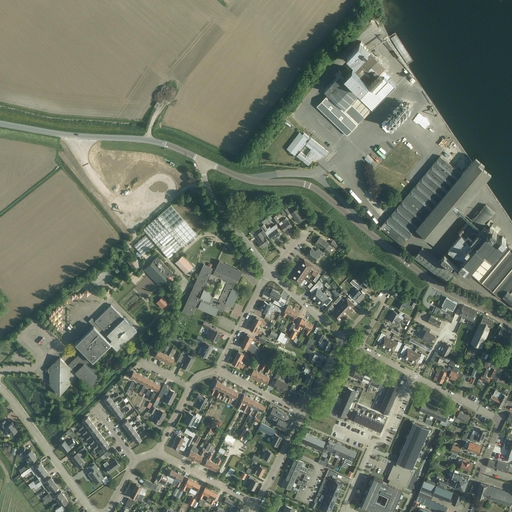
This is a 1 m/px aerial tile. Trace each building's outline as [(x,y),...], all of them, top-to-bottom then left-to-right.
[(348,55),(358,64),(345,77),(341,73),(325,89),(329,93),(328,94),(329,95),(327,96),(317,107),(347,135),(357,125),(373,109),(394,87),(380,73),(386,67),(361,42),(348,55)] [(390,118),(390,117),(383,126),(385,127),(390,133),(394,130),(393,128),(396,126),(400,120),(405,117),(412,108),(411,108),(416,102),(412,96),(409,99),(408,98),(398,111),(392,115),(390,118)] [(429,125),(438,142),(446,139),(444,135),(446,134),(437,115),(429,118),(431,124),(429,125)] [(315,159),(317,159),(320,159),(321,159),(323,157),(323,156),(325,157),(329,152),(311,138),(304,133),(302,135),(299,132),(287,149),(308,165),(312,160),(311,160),(313,158),(315,159)] [(434,242),(437,238),(492,173),(483,166),(485,164),(477,157),(470,165),(457,145),(453,142),(381,227),(380,226),(379,227),(380,229),(381,228),(402,245),(417,228),(434,242)] [(368,155),(364,159),(370,165),(374,161),(368,155)] [(376,199),(382,207),(387,203),(381,195),(376,199)] [(196,234),(171,204),(143,229),(169,258),(196,234)] [(449,249),(446,252),(455,260),(459,256),(463,259),(460,263),(461,265),(465,269),(466,269),(479,280),(501,298),(503,296),(511,303),(511,248),(504,242),(506,239),(503,237),(500,240),(498,238),(500,236),(496,233),(498,231),(487,223),(490,218),(495,213),(486,205),(449,249)] [(291,213),(298,222),(304,218),(297,209),(291,213)] [(292,226),(289,222),(286,218),(279,223),(285,231),(292,226)] [(264,224),(261,226),(269,238),(269,237),(271,236),(274,240),(281,234),(276,228),(278,227),(276,224),(271,228),(270,226),(267,229),(264,224)] [(260,240),(258,242),(262,248),(269,243),(265,237),(266,236),(262,231),(256,235),(260,240)] [(134,245),(142,255),(154,245),(145,235),(134,245)] [(332,247),(328,245),(329,243),(320,237),(316,243),(325,249),(324,251),(327,254),(332,247)] [(447,282),(455,272),(458,271),(461,267),(445,253),(439,260),(422,247),(415,257),(447,282)] [(323,256),(325,253),(319,249),(317,252),(312,248),(307,255),(316,261),(320,254),(323,256)] [(153,260),(148,265),(144,269),(159,285),(159,286),(173,272),(157,256),(154,259),(153,260)] [(180,258),(173,264),(183,275),(190,268),(180,258)] [(197,308),(211,314),(215,316),(218,309),(223,311),(226,304),(232,307),(239,292),(233,288),(236,280),(237,280),(242,270),(219,260),(213,275),(227,281),(218,300),(211,297),(208,290),(204,288),(213,268),(203,264),(182,311),(191,316),(196,304),(199,305),(197,308)] [(300,266),(308,272),(313,266),(304,260),(302,263),(302,264),(300,266)] [(298,269),(295,272),(304,278),(308,272),(300,266),(299,269),(298,269)] [(141,269),(136,275),(138,278),(144,272),(141,269)] [(304,278),(295,272),(293,276),(294,276),(292,279),(300,284),(304,278)] [(368,276),(365,280),(362,283),(363,283),(361,286),(364,289),(366,287),(369,289),(375,282),(371,278),(370,278),(368,276)] [(354,286),(356,288),(351,294),(358,301),(365,294),(363,292),(365,290),(357,283),(354,286)] [(310,295),(316,301),(323,293),(318,288),(319,287),(316,284),(310,290),(313,293),(310,295)] [(84,294),(87,297),(91,292),(87,288),(81,294),(80,292),(77,295),(74,292),(69,297),(72,300),(76,296),(79,299),(84,294)] [(277,302),(280,304),(282,299),(279,298),(281,295),(276,292),(272,290),(269,296),(278,301),(277,302)] [(323,293),(316,301),(321,306),(324,303),(327,306),(333,299),(329,296),(328,298),(323,293)] [(416,303),(405,297),(404,299),(401,298),(397,306),(402,309),(406,302),(411,304),(411,305),(414,307),(416,303)] [(453,310),(457,303),(446,297),(442,305),(443,305),(442,308),(447,310),(448,308),(453,310)] [(342,304),(349,311),(352,307),(354,305),(347,298),(342,304)] [(263,305),(261,310),(267,313),(265,315),(269,317),(272,312),(274,309),(280,312),(282,309),(276,305),(272,303),(270,302),(269,304),(264,301),(263,304),(263,305)] [(52,315),(51,317),(61,328),(65,324),(60,320),(63,317),(59,313),(63,309),(59,304),(50,313),(52,315)] [(82,351),(78,355),(67,365),(78,376),(90,388),(99,379),(93,373),(96,370),(88,361),(90,359),(92,361),(111,343),(109,342),(112,339),(119,346),(136,330),(111,304),(94,320),(97,323),(94,326),(93,325),(90,329),(83,328),(78,333),(78,340),(75,343),(82,351)] [(342,304),(336,309),(344,316),(346,313),(346,314),(349,311),(342,304)] [(291,314),(293,308),(287,305),(285,311),(282,316),(285,317),(287,312),(291,314)] [(463,305),(461,309),(459,314),(469,318),(467,322),(471,323),(473,320),(477,311),(463,305)] [(299,312),(293,308),(291,314),(294,316),(291,320),(294,322),(296,317),(297,317),(299,312)] [(344,316),(336,309),(331,315),(339,322),(342,319),(341,318),(344,316)] [(389,320),(397,324),(400,318),(403,320),(404,317),(411,321),(412,318),(398,310),(397,312),(394,311),(389,320)] [(443,318),(432,313),(431,316),(428,322),(439,327),(441,322),(443,318)] [(253,323),(259,326),(260,322),(265,325),(267,322),(262,320),(256,317),(253,323)] [(483,317),(481,321),(471,342),(481,347),(493,321),(483,317)] [(302,318),(299,323),(299,324),(296,329),(299,330),(302,325),(305,327),(308,321),(302,318)] [(308,321),(305,327),(308,329),(305,334),(308,335),(311,329),(314,325),(308,321)] [(259,326),(253,323),(250,329),(256,332),(261,334),(262,331),(257,329),(259,326)] [(499,325),(497,328),(494,332),(501,337),(506,329),(499,325)] [(426,341),(430,344),(433,339),(434,340),(436,336),(429,332),(431,329),(425,326),(423,329),(426,331),(422,339),(426,341)] [(209,338),(211,339),(216,341),(220,333),(217,331),(214,329),(209,338)] [(511,332),(506,329),(501,337),(508,341),(511,335),(511,332)] [(319,345),(324,348),(329,350),(331,346),(330,346),(332,341),(329,340),(329,339),(325,337),(325,335),(320,332),(316,340),(320,342),(319,344),(319,345)] [(386,349),(391,339),(385,336),(385,334),(382,332),(378,340),(381,342),(379,345),(386,349)] [(244,340),(250,343),(252,340),(256,342),(257,341),(258,339),(252,336),(248,334),(244,340)] [(169,335),(167,340),(179,344),(181,340),(169,335)] [(391,339),(386,349),(393,352),(395,349),(398,351),(402,343),(398,341),(397,343),(391,339)] [(241,346),(246,348),(247,349),(252,351),(253,348),(248,346),(250,343),(244,340),(241,346)] [(205,343),(202,348),(201,347),(198,353),(200,354),(200,355),(205,357),(206,357),(210,351),(211,351),(213,347),(205,343)] [(452,347),(450,345),(445,343),(441,352),(448,355),(452,347)] [(302,353),(304,350),(303,349),(297,344),(295,349),(302,353)] [(409,361),(414,351),(408,348),(409,346),(405,344),(401,352),(404,354),(402,357),(409,361)] [(155,356),(160,358),(163,353),(158,350),(155,356)] [(241,360),(242,361),(244,358),(248,359),(249,357),(243,353),(239,351),(236,357),(241,360)] [(414,351),(409,361),(416,364),(418,361),(421,363),(425,355),(421,353),(421,355),(414,351)] [(435,351),(432,357),(435,359),(437,356),(440,357),(440,358),(444,361),(449,363),(454,365),(452,368),(449,366),(448,369),(444,367),(443,370),(439,369),(434,379),(442,383),(446,375),(456,380),(457,377),(462,379),(464,375),(457,371),(458,370),(461,364),(455,362),(456,361),(451,359),(441,354),(442,354),(435,351)] [(160,358),(166,361),(168,356),(163,353),(160,358)] [(312,360),(316,362),(320,365),(324,358),(318,355),(318,356),(315,354),(312,360)] [(174,359),(168,356),(166,361),(171,364),(174,359)] [(188,356),(184,362),(182,367),(184,368),(185,369),(188,370),(194,359),(188,356)] [(78,376),(67,365),(60,357),(50,367),(49,384),(59,394),(69,384),(78,376)] [(236,357),(232,363),(238,366),(243,368),(244,366),(239,363),(241,360),(236,357)] [(494,358),(492,363),(486,361),(484,364),(491,366),(490,366),(493,368),(496,369),(500,361),(494,358)] [(305,381),(307,382),(311,384),(313,380),(312,380),(315,376),(309,373),(312,368),(305,364),(301,371),(308,375),(305,381)] [(482,371),(479,378),(480,379),(488,383),(490,378),(491,377),(486,375),(488,369),(487,368),(488,366),(485,364),(482,371)] [(492,378),(491,380),(498,382),(499,380),(501,377),(502,374),(500,373),(504,367),(501,366),(499,365),(497,370),(496,369),(492,378)] [(472,367),(469,375),(474,377),(476,373),(477,369),(472,367)] [(356,368),(353,377),(361,380),(365,372),(356,368)] [(254,369),(253,370),(251,375),(256,378),(259,372),(254,369)] [(133,371),(131,375),(130,377),(136,379),(139,374),(133,371)] [(278,371),(276,375),(273,380),(276,381),(273,386),(280,390),(280,391),(282,392),(282,391),(283,391),(287,384),(278,379),(281,373),(278,371)] [(256,378),(262,380),(265,375),(259,372),(256,378)] [(365,372),(361,380),(370,384),(373,376),(365,372)] [(144,377),(139,374),(136,379),(141,382),(144,377)] [(270,378),(265,375),(262,380),(267,383),(270,378)] [(373,376),(370,384),(378,388),(382,379),(373,376)] [(141,382),(144,384),(140,391),(142,392),(146,385),(149,379),(144,377),(141,382)] [(155,382),(149,379),(146,385),(152,388),(155,382)] [(217,381),(214,386),(219,389),(222,383),(217,381)] [(155,382),(152,388),(157,391),(160,385),(155,382)] [(222,383),(219,389),(224,392),(225,392),(228,386),(222,383)] [(389,388),(398,392),(400,387),(391,383),(389,388)] [(298,391),(296,395),(294,399),(300,402),(304,395),(305,396),(309,388),(303,385),(302,389),(301,388),(299,392),(298,391)] [(230,395),(233,389),(228,386),(225,392),(224,392),(222,396),(221,399),(223,400),(226,402),(228,398),(225,397),(227,393),(230,394),(230,395)] [(162,387),(158,396),(156,399),(159,401),(160,397),(161,398),(163,393),(167,395),(164,401),(171,404),(176,393),(166,388),(165,389),(162,387)] [(348,388),(344,396),(353,400),(356,391),(348,388)] [(387,392),(396,396),(398,392),(389,388),(387,392)] [(235,399),(236,396),(238,392),(233,389),(230,395),(230,394),(229,396),(235,399)] [(492,395),(490,399),(498,403),(497,405),(501,407),(507,396),(503,394),(501,393),(499,391),(495,390),(493,395),(492,394),(492,395)] [(385,397),(394,401),(396,396),(387,392),(385,397)] [(108,404),(113,400),(119,395),(118,393),(111,398),(109,395),(104,399),(108,404)] [(197,407),(201,409),(202,410),(207,398),(203,396),(198,394),(196,398),(201,400),(197,407)] [(244,395),(239,403),(237,408),(239,409),(242,405),(243,401),(246,403),(249,397),(244,395)] [(344,396),(341,405),(349,408),(353,400),(344,396)] [(255,400),(249,397),(246,403),(242,410),(245,412),(249,404),(252,406),(255,400)] [(394,401),(385,397),(383,401),(392,405),(394,401)] [(113,400),(108,404),(111,409),(116,405),(119,403),(123,400),(121,398),(115,403),(113,400)] [(254,407),(257,408),(257,409),(260,403),(255,400),(252,406),(250,409),(248,413),(250,414),(254,407)] [(392,405),(383,401),(381,405),(390,409),(392,405)] [(428,414),(432,406),(423,402),(420,410),(428,414)] [(265,406),(260,403),(257,409),(257,408),(253,416),(256,417),(258,413),(259,410),(263,411),(265,406)] [(116,405),(111,409),(115,414),(120,410),(116,405)] [(341,405),(337,413),(345,417),(349,408),(341,405)] [(390,409),(381,405),(379,410),(388,414),(390,409)] [(152,406),(150,408),(148,411),(149,412),(153,414),(156,408),(152,406)] [(432,406),(428,414),(437,418),(441,409),(432,406)] [(120,410),(115,414),(119,419),(124,415),(123,414),(130,409),(128,407),(125,410),(122,412),(120,410)] [(273,407),(269,414),(268,417),(277,422),(275,425),(285,430),(288,424),(282,421),(284,417),(285,418),(286,414),(273,407)] [(441,409),(437,418),(445,422),(449,413),(441,409)] [(160,424),(166,413),(159,410),(154,421),(160,424)] [(358,423),(362,414),(357,412),(354,421),(358,423)] [(460,412),(457,418),(466,423),(469,417),(460,412)] [(196,417),(193,415),(189,413),(187,416),(184,422),(192,426),(192,425),(196,427),(198,423),(194,421),(196,417)] [(358,423),(362,425),(366,415),(362,414),(358,423)] [(367,426),(371,417),(366,415),(362,425),(367,426)] [(83,420),(86,425),(91,421),(88,416),(83,420)] [(371,428),(375,419),(371,417),(367,426),(371,428)] [(132,421),(130,422),(127,420),(122,423),(126,428),(131,424),(131,425),(137,420),(136,418),(132,420),(132,421)] [(371,428),(376,430),(379,421),(375,419),(371,428)] [(0,435),(5,431),(9,436),(17,430),(16,431),(12,425),(13,425),(11,423),(7,426),(6,424),(7,423),(5,420),(0,423),(0,435)] [(95,426),(91,421),(86,425),(90,430),(95,426)] [(384,423),(379,421),(376,430),(380,432),(384,423)] [(126,428),(129,433),(135,429),(141,425),(139,422),(136,425),(135,425),(133,427),(131,425),(131,424),(126,428)] [(397,461),(396,462),(397,462),(412,469),(413,468),(421,450),(426,437),(427,436),(429,430),(430,429),(429,428),(428,428),(416,423),(414,422),(413,423),(411,429),(410,430),(397,461)] [(90,430),(93,435),(98,431),(95,426),(90,430)] [(129,433),(133,438),(138,434),(135,429),(129,433)] [(472,433),(470,439),(476,441),(477,439),(483,441),(487,431),(480,429),(477,435),(472,433)] [(102,436),(98,431),(93,435),(97,440),(102,436)] [(137,443),(142,439),(149,434),(147,432),(140,437),(138,434),(133,438),(137,443)] [(308,445),(312,436),(305,433),(301,442),(308,445)] [(235,439),(227,434),(224,440),(232,444),(235,439)] [(270,437),(268,442),(271,443),(271,442),(277,445),(281,437),(275,434),(273,439),(270,437)] [(183,438),(182,437),(177,435),(175,439),(176,440),(172,446),(176,448),(175,449),(176,449),(178,450),(178,451),(182,453),(187,445),(186,445),(189,439),(184,436),(183,438)] [(106,441),(102,436),(97,440),(99,443),(96,445),(96,444),(92,447),(94,450),(101,444),(106,441)] [(312,436),(308,445),(315,448),(318,439),(312,436)] [(318,439),(315,448),(321,451),(325,442),(318,439)] [(64,452),(68,449),(70,448),(70,447),(74,444),(71,440),(67,443),(65,441),(59,445),(64,452)] [(332,452),(336,443),(329,440),(325,449),(332,452)] [(109,446),(106,441),(101,444),(103,447),(97,451),(100,455),(106,451),(105,449),(109,446)] [(481,446),(467,441),(465,446),(468,447),(467,449),(471,450),(471,451),(474,452),(475,452),(478,453),(481,446)] [(343,446),(336,443),(332,452),(339,455),(343,446)] [(198,449),(195,447),(195,446),(193,445),(190,450),(187,455),(193,459),(196,453),(198,449)] [(343,446),(339,455),(346,458),(350,449),(343,446)] [(24,448),(20,451),(19,452),(21,455),(23,453),(25,456),(26,456),(28,458),(26,460),(28,463),(36,458),(31,450),(27,453),(26,451),(24,448)] [(199,455),(196,453),(193,459),(199,462),(202,456),(205,449),(203,448),(199,455)] [(261,457),(264,458),(269,460),(273,453),(268,450),(267,450),(263,448),(262,451),(264,452),(261,457)] [(390,448),(388,455),(395,458),(397,451),(390,448)] [(346,458),(342,466),(346,468),(348,464),(351,465),(353,461),(356,452),(350,449),(346,458)] [(77,453),(75,455),(71,458),(78,468),(84,463),(77,453)] [(376,460),(385,465),(388,457),(380,453),(376,460)] [(209,468),(213,462),(209,460),(212,455),(210,454),(207,459),(204,464),(207,466),(207,467),(209,468)] [(318,462),(326,466),(329,459),(326,457),(325,460),(320,458),(318,462)] [(216,463),(213,462),(209,468),(212,470),(213,469),(216,470),(219,465),(218,465),(221,460),(218,458),(216,463)] [(291,465),(300,469),(303,462),(294,458),(291,465)] [(460,467),(464,469),(469,471),(472,463),(466,461),(466,460),(459,458),(457,462),(461,463),(460,467)] [(489,459),(487,466),(507,472),(510,464),(498,461),(498,462),(489,459)] [(115,460),(105,467),(110,473),(120,466),(115,460)] [(393,465),(387,478),(390,479),(388,483),(403,489),(404,486),(406,487),(413,472),(411,471),(412,469),(397,462),(397,463),(396,465),(394,464),(393,465)] [(31,470),(33,473),(34,472),(35,474),(38,472),(44,468),(40,463),(33,468),(32,466),(21,474),(22,477),(31,470)] [(95,464),(94,465),(90,468),(92,471),(88,474),(91,477),(92,477),(96,483),(103,478),(96,468),(97,468),(95,464)] [(254,473),(256,474),(261,476),(265,468),(259,465),(258,468),(257,467),(254,473)] [(288,472),(297,476),(300,469),(291,465),(288,472)] [(48,473),(44,468),(38,472),(42,477),(48,473)] [(229,469),(228,473),(227,472),(226,475),(230,478),(235,470),(231,468),(230,469),(229,469)] [(161,476),(158,482),(162,483),(163,484),(164,483),(166,484),(167,483),(168,481),(169,478),(173,480),(174,478),(177,473),(171,469),(168,475),(167,477),(162,474),(161,476)] [(451,473),(453,474),(452,479),(457,481),(455,487),(464,491),(468,480),(467,480),(469,474),(461,471),(461,472),(453,469),(452,469),(451,469),(450,469),(450,470),(450,472),(451,473)] [(285,479),(294,483),(297,476),(288,472),(285,479)] [(177,473),(174,478),(178,480),(176,485),(178,487),(181,482),(181,481),(183,476),(177,473)] [(254,489),(258,481),(253,479),(253,478),(250,476),(248,479),(251,481),(249,487),(254,489)] [(42,485),(45,489),(54,482),(51,477),(44,482),(44,483),(43,483),(42,481),(36,485),(38,487),(42,485)] [(342,487),(344,482),(332,477),(330,482),(341,487),(342,487)] [(403,489),(388,483),(381,480),(374,477),(364,500),(362,505),(377,511),(392,511),(393,511),(395,507),(395,506),(400,496),(402,492),(402,490),(403,489)] [(185,483),(182,488),(182,489),(184,490),(187,485),(191,487),(194,481),(188,478),(185,484),(185,483)] [(143,484),(154,490),(156,485),(145,479),(143,484)] [(294,483),(285,479),(282,486),(291,489),(294,483)] [(438,479),(436,485),(446,488),(448,483),(438,479)] [(194,481),(191,487),(195,489),(193,494),(195,496),(198,490),(197,490),(200,485),(194,481)] [(435,485),(426,482),(424,481),(416,501),(430,506),(430,507),(442,511),(445,511),(447,508),(431,500),(433,495),(450,501),(451,498),(453,492),(435,485)] [(45,489),(48,494),(45,497),(46,499),(52,495),(50,493),(51,492),(58,487),(54,482),(45,489)] [(339,491),(341,487),(330,482),(328,486),(339,491)] [(511,492),(481,483),(477,495),(511,505),(511,500),(511,492)] [(133,490),(140,494),(142,494),(143,491),(145,492),(146,490),(141,487),(142,487),(136,484),(133,490)] [(337,495),(339,491),(328,486),(326,491),(337,495)] [(201,492),(199,497),(199,498),(201,499),(204,494),(208,496),(211,490),(205,487),(202,492),(201,492)] [(130,496),(134,498),(135,499),(136,499),(141,501),(142,499),(138,497),(140,494),(133,490),(130,496)] [(211,490),(208,496),(212,498),(210,503),(212,504),(213,504),(215,499),(214,499),(217,493),(211,490)] [(335,500),(337,495),(326,491),(325,495),(335,500)] [(58,501),(65,496),(61,492),(55,496),(58,501)] [(453,492),(451,498),(454,499),(452,502),(459,505),(462,496),(453,492)] [(54,497),(52,495),(46,499),(47,499),(43,502),(45,504),(54,497)] [(334,504),(335,500),(325,495),(323,499),(334,504)] [(62,506),(59,508),(56,510),(57,511),(61,511),(65,509),(63,506),(68,501),(65,496),(58,501),(62,506)] [(233,511),(241,511),(243,508),(238,506),(238,504),(228,499),(226,498),(223,502),(236,509),(233,511)] [(332,508),(334,504),(323,499),(321,503),(332,508)] [(326,511),(331,511),(333,509),(332,508),(321,503),(319,509),(326,511)]
